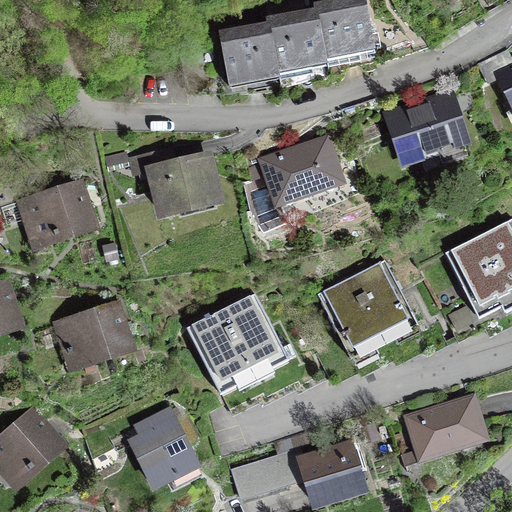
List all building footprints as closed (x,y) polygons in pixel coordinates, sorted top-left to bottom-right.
[(324,53),(373,43),(364,0),(336,0),(315,4),(316,10),(324,53)] [(476,0),(483,10),(498,0),(476,0)] [(316,10),(268,19),(269,23),(277,67),(325,58),(324,53),(316,10)] [(446,16),(420,31),(429,47),(455,32),(446,16)] [(219,32),(228,82),(278,72),(277,67),(269,23),(219,32)] [(210,42),(178,48),(183,78),(216,72),(210,42)] [(500,78),(511,102),(511,61),(507,51),(478,65),(488,84),(500,78)] [(391,117),(406,160),(436,149),(442,165),(468,156),(448,98),(391,117)] [(264,162),(278,203),(340,182),(325,141),(264,162)] [(152,171),(162,215),(218,201),(208,157),(165,167),(161,151),(131,158),(136,175),(152,171)] [(22,203),(35,243),(92,224),(79,185),(22,203)] [(446,254),(487,334),(511,321),(511,220),(446,254)] [(318,295),(341,340),(315,353),(330,382),(356,369),(359,374),(391,358),(393,363),(421,349),(423,354),(438,346),(435,339),(445,334),(439,321),(428,326),(425,322),(419,325),(386,260),(318,295)] [(0,285),(0,328),(18,323),(5,284),(0,285)] [(189,329),(231,412),(258,398),(254,390),(260,387),(267,399),(293,385),(296,390),(323,376),(308,348),(286,359),(254,296),(189,329)] [(59,325),(72,364),(129,346),(116,306),(59,325)] [(410,418),(421,457),(484,438),(472,399),(410,418)] [(130,440),(154,489),(200,466),(171,408),(146,421),(151,430),(130,440)] [(0,441),(0,466),(15,484),(60,444),(32,413),(0,441)] [(105,429),(85,439),(92,460),(115,448),(105,429)] [(241,499),(306,479),(308,486),(329,479),(335,498),(363,490),(349,445),(302,460),(300,451),(232,472),(240,496),(241,499)] [(214,474),(222,501),(240,496),(232,472),(231,469),(214,474)]
